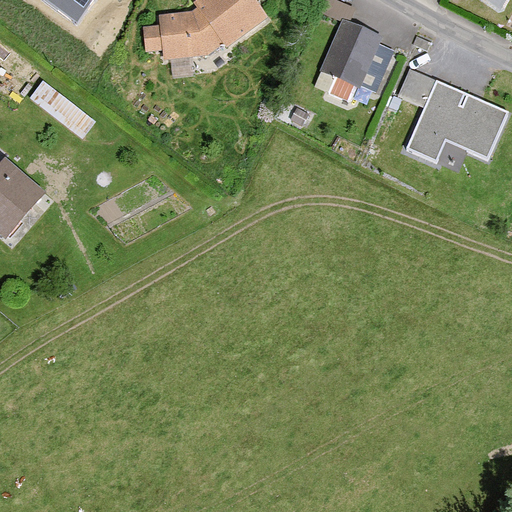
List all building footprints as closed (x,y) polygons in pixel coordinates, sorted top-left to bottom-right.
[(44,0),(75,23),(91,0),(44,0)] [(159,28),(139,29),(142,51),(160,51),(162,61),(214,58),(271,19),(254,0),(194,0),(200,7),(192,16),(157,18),(159,28)] [(479,0),(504,13),(510,0),(479,0)] [(342,23),(322,79),(363,94),(370,76),(382,81),(392,52),(378,47),(381,37),(342,23)] [(33,95),(82,137),(96,121),(47,79),(33,95)] [(505,117),(437,88),(410,150),(436,161),(445,140),(487,158),(505,117)] [(0,156),(0,229),(6,234),(42,191),(0,156)]
